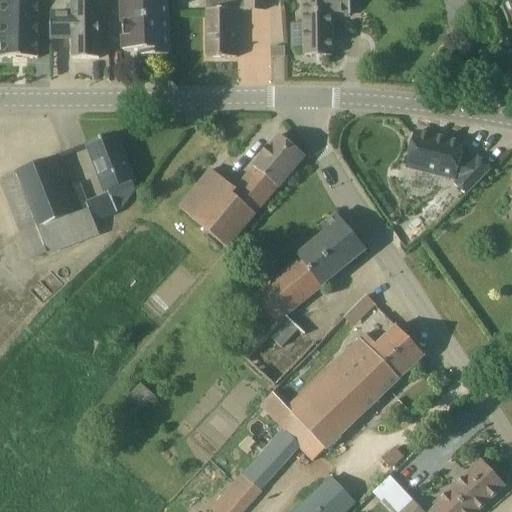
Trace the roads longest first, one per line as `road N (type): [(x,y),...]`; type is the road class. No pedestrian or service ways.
road 1 (unclassified): [(511,443),(311,136),(299,98)]
road 2 (tertiary): [(299,98),(0,99)]
road 3 (tertiary): [(511,121),(299,98)]
